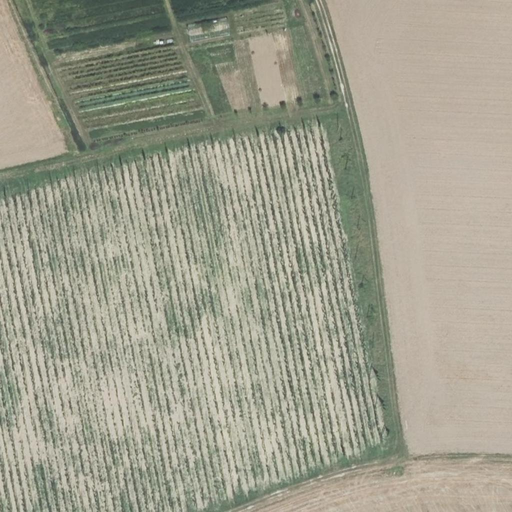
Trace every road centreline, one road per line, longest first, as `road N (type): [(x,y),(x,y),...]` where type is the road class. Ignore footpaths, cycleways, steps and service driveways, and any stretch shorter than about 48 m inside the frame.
road 1 (track): [(399,459),(349,106),(318,0)]
road 2 (track): [(240,511),(399,459)]
